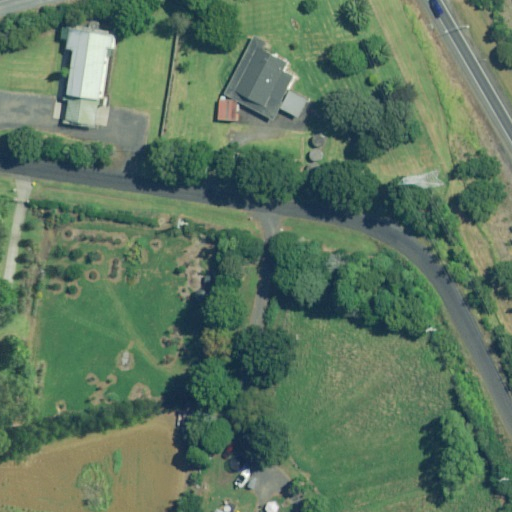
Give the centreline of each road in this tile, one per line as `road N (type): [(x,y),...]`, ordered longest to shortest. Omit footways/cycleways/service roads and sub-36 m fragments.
road 1 (unclassified): [(511,418),(438,281),(410,251),(366,226),(0,164)]
road 2 (motorway): [(511,136),(434,0)]
